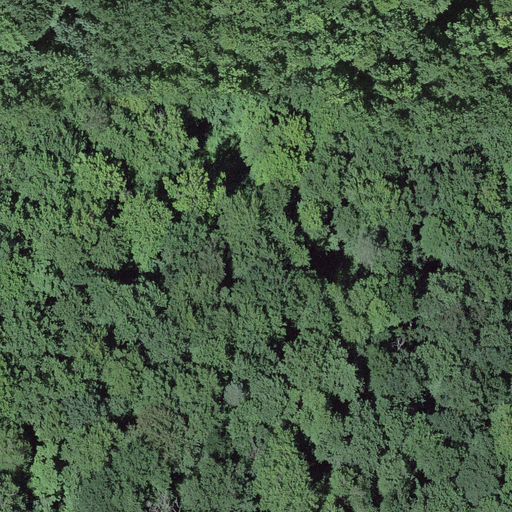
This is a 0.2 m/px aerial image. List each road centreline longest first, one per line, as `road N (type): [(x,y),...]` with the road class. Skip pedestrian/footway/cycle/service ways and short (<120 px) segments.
road 1 (track): [(511,130),(87,304),(0,350)]
road 2 (track): [(365,511),(511,483)]
